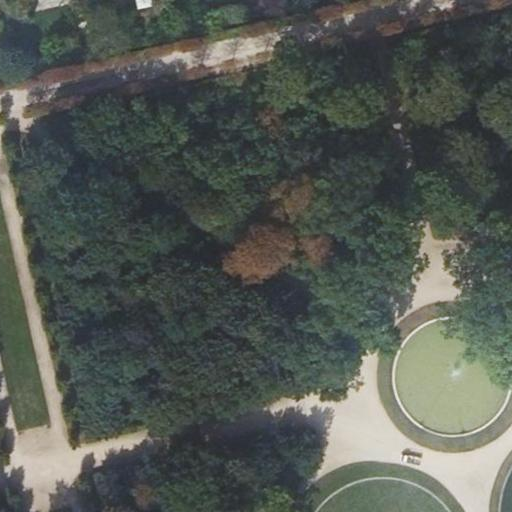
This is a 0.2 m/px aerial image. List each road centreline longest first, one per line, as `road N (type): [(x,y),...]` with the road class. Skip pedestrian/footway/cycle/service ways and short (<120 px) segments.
road 1 (track): [(439,0),(0,102)]
road 2 (track): [(363,395),(0,480)]
road 3 (track): [(77,511),(0,170)]
road 4 (track): [(364,17),(431,283)]
road 5 (track): [(363,395),(369,334),(406,293),(466,281),(511,301)]
road 6 (track): [(511,447),(472,466),(439,467),(382,434)]
road 7 (track): [(27,511),(0,384)]
